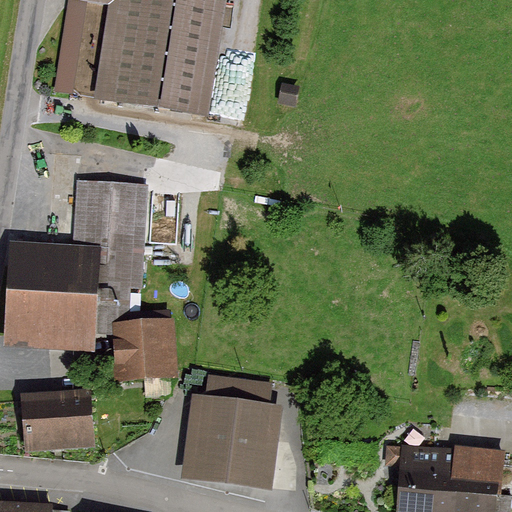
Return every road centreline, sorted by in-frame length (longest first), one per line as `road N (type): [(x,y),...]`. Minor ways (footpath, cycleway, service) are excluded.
road 1 (unclassified): [(0,470),(224,511)]
road 2 (unclassified): [(32,0),(0,204)]
